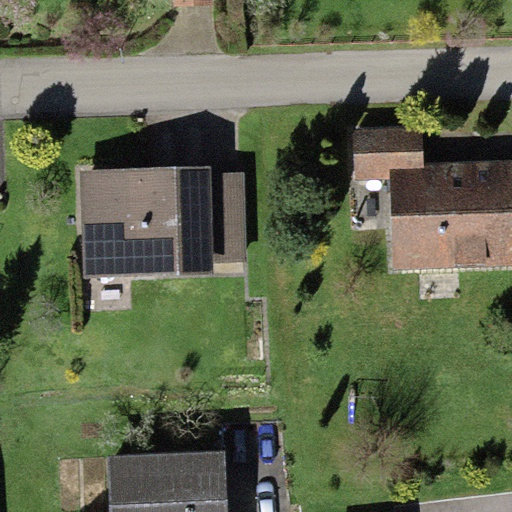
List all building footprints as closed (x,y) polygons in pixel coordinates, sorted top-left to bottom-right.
[(170,0),(170,8),(201,9),(201,0),(170,0)] [(343,181),(383,180),(407,180),(406,140),(342,141),(343,181)] [(511,177),(407,180),(383,180),(385,276),(511,273),(511,177)] [(201,185),(74,185),(73,286),(200,286),(201,185)] [(213,511),(212,473),(96,476),(97,511),(213,511)]
